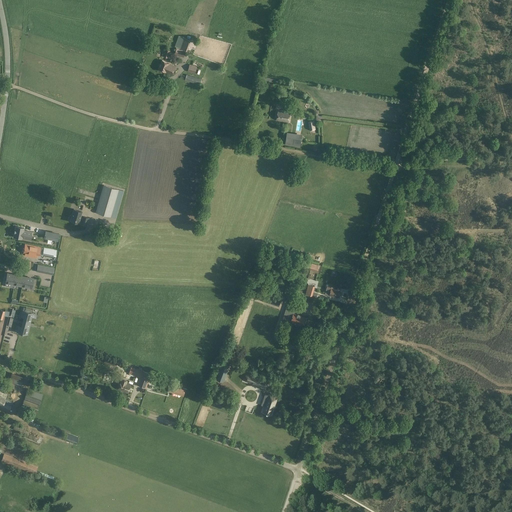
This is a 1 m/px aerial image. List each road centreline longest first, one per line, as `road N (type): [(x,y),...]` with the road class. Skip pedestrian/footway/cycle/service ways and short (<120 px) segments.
road 1 (track): [(395,169),(112,121),(7,83)]
road 2 (track): [(0,361),(298,470)]
road 3 (track): [(299,467),(395,169)]
road 4 (track): [(396,166),(448,0)]
road 5 (unclassified): [(0,143),(7,83),(0,3)]
